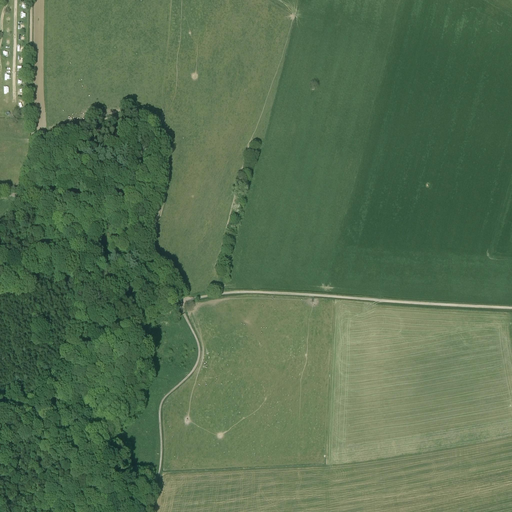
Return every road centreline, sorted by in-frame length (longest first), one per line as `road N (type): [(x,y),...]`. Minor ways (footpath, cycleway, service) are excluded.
road 1 (track): [(511,308),(260,292),(182,298)]
road 2 (track): [(32,140),(124,113),(159,123),(162,185),(148,245),(182,298)]
road 3 (track): [(182,298),(199,353),(161,401),(160,460),(146,511)]
road 4 (track): [(31,0),(32,140)]
